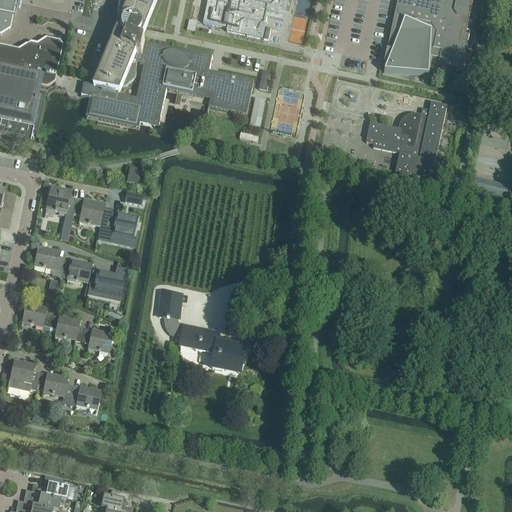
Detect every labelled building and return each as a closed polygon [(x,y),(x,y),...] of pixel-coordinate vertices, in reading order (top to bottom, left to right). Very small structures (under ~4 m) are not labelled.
[(0,0),(0,36),(1,37),(5,34),(10,30),(11,27),(12,25),(13,19),(15,10),(16,2),(17,1),(16,0),(0,0)] [(121,29),(121,30),(120,34),(118,39),(116,38),(99,81),(96,88),(84,86),(81,98),(90,100),(86,120),(139,131),(140,126),(159,130),(167,93),(210,102),(209,109),(247,117),(254,83),(210,74),(213,59),(145,44),(145,43),(143,42),(148,29),(164,33),(171,0),(125,0),(122,18),(121,21),(125,22),(123,26),(122,27),(121,27),(121,28),(121,29)] [(217,0),(217,3),(209,2),(204,26),(220,30),(220,29),(227,30),(227,34),(263,41),(267,19),(284,23),(287,6),(287,0),(217,0)] [(398,0),(384,67),(387,68),(385,73),(429,76),(433,58),(439,60),(438,66),(462,72),(468,44),(470,32),(467,32),(473,4),(455,0),(398,0)] [(189,21),(187,31),(194,33),(196,23),(189,21)] [(17,60),(14,72),(41,78),(38,88),(39,88),(40,88),(47,89),(55,84),(57,75),(63,48),(62,46),(61,45),(60,43),(47,40),(46,40),(37,46),(30,44),(19,51),(17,60)] [(0,68),(9,71),(10,68),(12,62),(12,59),(14,50),(2,47),(0,47),(0,68)] [(0,135),(26,141),(25,143),(28,144),(34,145),(35,145),(36,138),(38,130),(38,128),(39,126),(42,111),(45,96),(45,95),(43,94),(42,96),(38,95),(40,88),(39,88),(38,88),(41,78),(14,72),(17,60),(12,59),(12,62),(10,68),(9,71),(0,68),(0,135)] [(259,93),(267,94),(271,75),(263,74),(259,93)] [(249,129),(261,131),(267,103),(255,100),(249,129)] [(367,141),(367,145),(375,146),(374,151),(400,157),(396,176),(395,176),(395,177),(408,180),(411,180),(411,178),(416,179),(415,184),(414,184),(414,185),(430,188),(447,109),(432,106),(430,114),(423,112),(422,112),(421,118),(419,117),(416,117),(414,117),(411,118),(408,119),(405,121),(403,123),(401,125),(400,129),(399,133),(370,126),(367,141)] [(455,107),(451,123),(453,123),(459,125),(462,109),(456,108),(455,107)] [(239,135),(237,143),(256,146),(257,138),(239,135)] [(139,186),(141,172),(129,170),(126,184),(139,186)] [(475,179),(472,192),(508,201),(511,188),(475,179)] [(51,189),(46,211),(66,215),(64,221),(72,223),(74,217),(77,205),(77,201),(71,200),(70,200),(71,193),(51,189)] [(5,194),(3,200),(15,203),(16,197),(5,194)] [(127,194),(125,204),(141,207),(142,202),(143,197),(127,194)] [(3,200),(2,206),(14,209),(15,203),(3,200)] [(77,205),(74,217),(81,218),(79,224),(100,229),(100,228),(103,213),(105,206),(86,202),(84,202),(84,203),(77,201),(77,205)] [(2,206),(1,211),(0,212),(12,215),(14,209),(2,206)] [(0,212),(0,214),(0,218),(11,220),(12,215),(0,212)] [(101,229),(100,235),(133,242),(137,222),(137,219),(117,215),(117,216),(103,213),(100,229),(101,229)] [(0,218),(0,224),(10,226),(11,220),(0,218)] [(0,224),(0,230),(9,232),(10,226),(0,224)] [(63,230),(60,242),(68,244),(71,232),(63,230)] [(53,279),(60,280),(65,262),(57,260),(59,254),(38,249),(34,269),(51,273),(50,276),(53,279)] [(65,262),(60,280),(67,282),(66,282),(88,287),(90,273),(92,267),(71,262),(71,263),(65,262)] [(88,287),(87,287),(100,290),(99,295),(111,298),(110,303),(112,306),(115,307),(117,306),(119,305),(120,300),(121,300),(125,280),(104,276),(90,273),(88,287)] [(158,321),(164,322),(164,323),(164,325),(165,327),(165,329),(166,332),(168,334),(169,337),(171,339),(173,341),(175,342),(178,343),(179,344),(179,346),(182,346),(181,350),(215,357),(213,371),(224,373),(224,369),(238,372),(241,357),(246,358),(247,351),(219,345),(220,341),(205,338),(205,335),(185,330),(181,329),(180,328),(180,327),(179,325),(179,324),(181,324),(184,297),(161,294),(158,321)] [(42,332),(49,333),(52,318),(45,317),(47,310),(26,306),(22,326),(42,330),(42,332)] [(52,318),(49,333),(55,335),(54,339),(76,344),(78,330),(80,324),(59,319),(59,320),(52,318)] [(78,330),(76,344),(76,345),(88,347),(87,352),(109,357),(114,336),(92,332),(92,333),(78,330)] [(37,393),(40,375),(33,374),(35,367),(14,363),(9,389),(30,394),(31,392),(37,393)] [(40,375),(37,393),(38,393),(40,388),(42,388),(44,388),(42,396),(63,400),(66,387),(68,380),(47,376),(40,375)] [(66,387),(63,400),(62,406),(76,409),(97,413),(101,393),(80,389),(66,387)] [(37,496),(40,496),(61,501),(66,502),(69,489),(62,488),(63,482),(45,478),(44,485),(48,485),(47,493),(38,491),(37,496)] [(106,510),(113,511),(131,511),(122,509),(124,502),(128,503),(130,496),(111,493),(110,499),(103,497),(101,509),(106,510)] [(24,500),(24,505),(23,505),(32,507),(53,511),(57,511),(58,511),(61,501),(40,496),(39,503),(35,503),(36,500),(30,499),(30,501),(24,500)]
